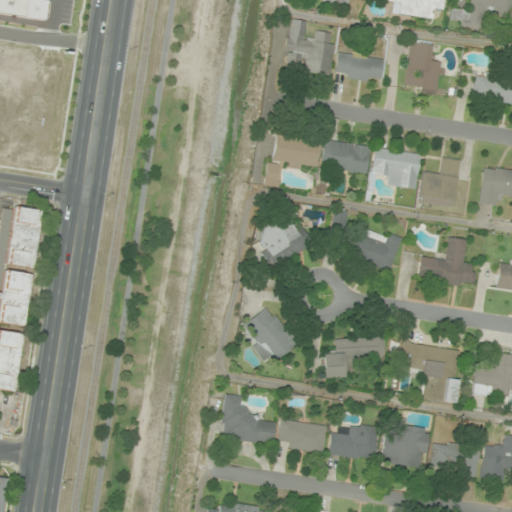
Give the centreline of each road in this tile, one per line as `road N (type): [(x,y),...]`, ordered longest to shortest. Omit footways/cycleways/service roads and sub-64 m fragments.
road 1 (secondary): [(37,511),(116,0)]
road 2 (residential): [(470,511),(222,473)]
road 3 (residential): [(511,135),(300,105)]
road 4 (residential): [(511,325),(323,292)]
